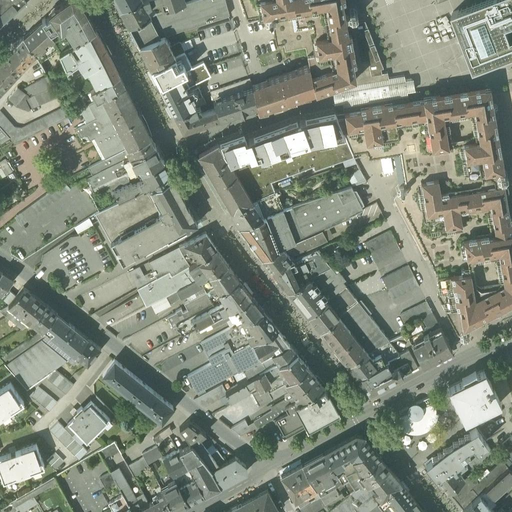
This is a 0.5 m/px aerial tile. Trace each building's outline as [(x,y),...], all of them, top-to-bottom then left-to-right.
[(0,0),(0,25),(27,1),(25,0),(0,0)] [(42,20),(43,21),(45,24),(30,34),(28,34),(24,38),(32,47),(35,55),(39,62),(42,60),(57,50),(60,52),(96,29),(95,28),(92,23),(93,23),(92,21),(88,16),(89,16),(88,14),(85,9),(85,8),(79,0),(65,0),(56,6),(49,13),(51,16),(46,19),(45,18),(42,20)] [(129,25),(154,13),(162,10),(162,11),(171,8),(185,3),(183,0),(141,0),(120,7),(129,25)] [(138,43),(139,44),(151,39),(164,35),(229,14),(225,0),(192,0),(185,3),(171,8),(162,11),(162,10),(154,13),(129,25),(129,26),(138,43)] [(241,0),(247,17),(264,14),(265,20),(269,23),(273,22),(273,27),(276,44),(284,43),(284,46),(285,50),(305,46),(309,65),(314,86),(314,87),(320,86),(322,84),(331,83),(333,80),(339,79),(339,83),(356,77),(346,24),(345,16),(345,15),(342,0),(241,0)] [(511,0),(484,0),(453,12),(458,27),(460,26),(470,54),(469,54),(475,69),(511,55),(511,0)] [(350,10),(347,13),(348,17),(351,19),(355,18),(357,15),(357,11),(354,9),(350,10)] [(344,112),(344,113),(408,101),(407,92),(414,91),(412,79),(405,80),(404,76),(389,78),(388,72),(382,73),(381,69),(384,68),(365,20),(346,24),(356,77),(339,83),(341,91),(334,93),(336,104),(343,103),(344,112)] [(23,37),(24,38),(28,34),(30,34),(45,24),(43,21),(33,27),(34,28),(30,30),(30,31),(23,37)] [(135,45),(138,43),(129,26),(126,28),(135,45)] [(460,26),(458,27),(469,54),(470,54),(460,26)] [(78,62),(83,69),(109,55),(106,49),(108,48),(96,28),(96,29),(60,52),(68,72),(70,71),(70,70),(71,69),(72,68),(72,67),(72,66),(78,62)] [(151,68),(175,56),(170,47),(164,35),(151,39),(139,44),(151,68)] [(0,89),(2,91),(35,55),(32,47),(24,38),(23,37),(0,62),(0,89)] [(180,42),(170,47),(175,56),(184,51),(180,42)] [(192,67),(184,51),(175,56),(151,68),(160,84),(179,74),(180,74),(180,73),(187,70),(192,67)] [(88,69),(91,76),(114,65),(109,55),(83,69),(85,71),(88,69)] [(187,70),(180,74),(179,74),(181,77),(186,88),(211,75),(203,61),(192,67),(187,70)] [(91,76),(96,86),(119,74),(114,65),(91,76)] [(309,87),(314,86),(309,65),(265,80),(270,100),(305,89),(308,90),(309,87)] [(70,71),(68,72),(71,79),(77,77),(73,69),(70,71)] [(96,100),(102,96),(124,85),(119,74),(96,86),(90,89),(96,100)] [(181,77),(179,74),(160,84),(176,116),(187,111),(196,106),(188,91),(186,88),(181,77)] [(26,93),(31,96),(53,87),(47,76),(21,89),(26,93)] [(210,91),(213,100),(253,86),(252,85),(249,77),(210,91)] [(320,86),(314,87),(315,91),(339,83),(339,79),(333,80),(331,83),(322,84),(320,86)] [(258,111),(271,106),(270,100),(265,80),(252,85),(253,86),(253,87),(256,105),(258,111)] [(102,96),(119,128),(141,117),(140,116),(124,85),(102,96)] [(188,91),(196,106),(206,103),(200,91),(198,86),(188,91)] [(220,118),(237,112),(239,108),(247,105),(250,107),(251,107),(256,105),(253,87),(253,86),(213,100),(216,108),(219,118),(220,118)] [(315,91),(314,87),(314,86),(309,87),(308,90),(305,89),(270,100),(271,106),(315,91)] [(16,104),(26,93),(21,89),(18,87),(8,98),(16,104)] [(25,100),(29,109),(58,96),(53,87),(31,96),(26,98),(25,100)] [(498,151),(491,110),(491,107),(487,88),(424,99),(408,101),(409,105),(416,104),(419,105),(423,105),(424,103),(426,102),(429,104),(437,103),(438,100),(450,98),(452,100),(456,99),(456,97),(464,96),(464,98),(470,97),(472,95),(480,93),(485,96),(487,111),(486,113),(487,121),(489,122),(494,150),(498,151)] [(26,98),(31,96),(26,93),(16,104),(15,105),(28,110),(29,109),(25,100),(26,98)] [(416,150),(494,150),(489,122),(487,121),(486,113),(487,111),(485,96),(480,93),(472,95),(470,97),(464,98),(464,96),(456,97),(456,99),(452,100),(450,98),(438,100),(437,103),(429,104),(426,102),(424,103),(423,105),(419,105),(416,104),(409,105),(408,101),(344,113),(345,113),(346,113),(347,114),(346,117),(342,117),(338,118),(345,135),(352,152),(367,150),(370,158),(373,157),(393,154),(400,153),(416,150)] [(96,139),(119,128),(102,96),(96,100),(92,102),(89,104),(84,107),(80,110),(87,123),(76,128),(81,139),(84,138),(87,139),(88,141),(95,138),(96,139)] [(305,118),(335,111),(333,105),(294,114),(244,133),(242,128),(215,137),(218,142),(244,133),(246,139),(249,138),(248,138),(254,136),(254,135),(297,119),(297,121),(300,120),(300,119),(305,118)] [(183,130),(219,118),(216,108),(202,113),(202,111),(199,112),(196,106),(187,111),(176,116),(183,130)] [(0,126),(10,138),(15,143),(44,128),(69,116),(64,107),(22,128),(15,127),(0,111),(0,126)] [(230,163),(230,162),(255,153),(256,155),(260,154),(263,160),(304,144),(345,135),(338,118),(335,111),(305,118),(300,119),(300,120),(297,121),(297,119),(254,135),(254,136),(248,138),(249,138),(246,139),(244,133),(218,142),(230,163)] [(119,128),(122,134),(138,126),(145,125),(141,117),(119,128)] [(150,136),(145,125),(138,126),(122,134),(128,147),(150,136)] [(0,143),(0,144),(10,138),(0,126),(0,143)] [(96,139),(99,146),(122,134),(119,128),(96,139)] [(128,147),(122,134),(99,146),(106,159),(128,147)] [(352,152),(345,135),(304,144),(263,160),(260,154),(256,155),(255,153),(230,162),(253,201),(256,199),(270,194),(270,193),(275,191),(271,182),(313,166),(315,170),(342,160),(354,156),(352,152)] [(100,171),(123,159),(130,156),(155,144),(154,142),(150,136),(128,147),(106,159),(88,167),(92,175),(100,171)] [(224,213),(231,210),(229,209),(200,159),(197,154),(199,153),(203,151),(218,142),(215,137),(214,136),(188,151),(224,213)] [(218,142),(203,151),(204,153),(203,157),(200,159),(229,209),(231,210),(232,209),(232,210),(253,201),(230,162),(230,163),(218,142)] [(138,170),(162,158),(159,152),(155,144),(130,156),(134,163),(138,170)] [(441,300),(453,322),(455,322),(456,323),(462,322),(463,320),(467,319),(470,317),(473,316),(475,314),(483,313),(484,310),(486,310),(488,307),(488,306),(496,304),(497,302),(501,301),(504,297),(511,295),(511,255),(511,248),(509,247),(506,231),(507,229),(505,217),(503,215),(498,188),(494,184),(492,185),(491,181),(493,181),(491,169),(495,164),(492,153),(494,150),(416,150),(421,180),(405,183),(404,183),(403,184),(399,185),(396,188),(397,193),(394,198),(426,262),(435,260),(441,300)] [(416,150),(400,153),(405,183),(421,180),(416,150)] [(511,299),(511,230),(503,180),(501,180),(497,178),(496,174),(499,170),(501,170),(498,151),(494,150),(492,153),(495,164),(491,169),(493,181),(491,181),(492,185),(494,184),(498,188),(503,215),(505,217),(507,229),(506,231),(509,247),(511,248),(511,255),(511,295),(504,297),(501,301),(497,302),(496,304),(488,306),(488,307),(486,310),(484,310),(483,313),(475,314),(473,316),(470,317),(467,319),(463,320),(462,322),(456,323),(455,322),(453,322),(456,326),(463,325),(478,318),(508,302),(511,299)] [(400,153),(393,154),(399,185),(403,184),(404,183),(405,183),(400,153)] [(127,166),(134,163),(130,156),(123,159),(127,166)] [(356,162),(354,156),(342,160),(344,166),(356,162)] [(6,157),(0,160),(0,162),(2,166),(0,167),(0,169),(3,176),(14,170),(6,157)] [(163,160),(162,158),(138,170),(138,171),(139,172),(142,171),(163,160)] [(86,178),(92,189),(128,171),(129,173),(132,174),(138,171),(138,170),(134,163),(127,166),(123,159),(100,171),(92,175),(86,178)] [(144,190),(150,187),(152,186),(153,187),(172,177),(167,168),(164,163),(163,160),(142,171),(144,173),(147,179),(132,186),(131,183),(114,192),(119,202),(144,190)] [(366,181),(360,169),(347,176),(352,185),(366,181)] [(503,170),(501,170),(499,170),(496,174),(497,178),(501,180),(503,180),(505,180),(507,176),(507,172),(503,170)] [(139,172),(138,171),(132,174),(129,173),(128,171),(92,189),(93,193),(100,189),(118,179),(125,176),(129,176),(137,176),(144,173),(142,171),(139,172)] [(198,223),(172,177),(153,187),(152,186),(150,187),(162,208),(158,210),(161,215),(111,242),(122,263),(136,256),(144,252),(167,239),(168,240),(198,223)] [(105,191),(121,183),(118,179),(100,189),(102,191),(105,191)] [(15,217),(21,226),(71,189),(69,187),(64,181),(62,182),(15,217)] [(239,226),(262,257),(275,251),(283,247),(322,229),(329,226),(351,217),(350,216),(363,209),(361,206),(364,204),(359,196),(356,196),(351,186),(337,190),(301,203),(282,210),(263,217),(239,226)] [(95,214),(111,242),(161,215),(158,210),(162,208),(150,187),(144,190),(119,202),(95,214)] [(256,199),(263,217),(282,210),(275,191),(270,193),(270,194),(256,199)] [(232,210),(239,226),(263,217),(256,199),(253,201),(232,210)] [(371,204),(373,213),(381,212),(379,202),(371,204)] [(89,217),(74,227),(78,233),(93,225),(89,217)] [(322,229),(327,240),(334,237),(329,226),(322,229)] [(283,247),(290,255),(298,252),(327,240),(322,229),(283,247)] [(365,243),(371,253),(395,240),(390,230),(365,243)] [(184,256),(190,265),(216,247),(206,232),(179,246),(183,254),(184,256)] [(401,250),(395,240),(371,253),(376,263),(401,250)] [(153,271),(157,278),(169,271),(171,276),(190,265),(184,256),(183,254),(179,246),(148,262),(153,271)] [(228,263),(216,247),(190,265),(171,276),(172,276),(181,289),(210,273),(228,263)] [(262,257),(273,271),(283,264),(294,259),(290,255),(283,247),(275,251),(262,257)] [(306,270),(309,277),(330,267),(316,249),(295,259),(297,265),(306,260),(309,268),(306,270)] [(288,289),(299,284),(293,269),(298,266),(297,265),(295,259),(294,259),(283,264),(273,271),(288,289)] [(306,260),(297,265),(298,266),(293,269),(299,284),(306,281),(305,279),(309,277),(306,270),(309,268),(306,260)] [(181,298),(186,295),(203,286),(206,292),(208,291),(208,290),(217,285),(219,290),(239,279),(228,263),(210,273),(181,289),(177,291),(181,298)] [(382,278),(387,289),(414,276),(408,264),(382,278)] [(129,272),(138,289),(148,283),(144,275),(140,266),(129,272)] [(336,273),(330,267),(309,277),(327,300),(346,285),(343,282),(336,273)] [(0,274),(0,292),(2,293),(13,279),(13,278),(2,271),(0,274)] [(172,276),(171,276),(169,271),(157,278),(149,282),(148,283),(138,289),(142,297),(152,292),(157,301),(166,296),(167,296),(177,290),(177,291),(181,289),(172,276)] [(144,275),(148,283),(149,282),(157,278),(153,271),(144,275)] [(336,273),(343,282),(346,279),(339,271),(336,273)] [(419,285),(414,276),(387,289),(392,299),(419,285)] [(288,289),(308,315),(327,300),(309,277),(305,279),(306,281),(299,284),(288,289)] [(16,296),(24,287),(13,279),(2,293),(1,294),(0,295),(0,298),(8,305),(9,305),(10,304),(16,296)] [(196,326),(204,322),(252,296),(239,279),(219,290),(217,285),(208,290),(208,291),(206,292),(189,301),(184,303),(188,309),(183,312),(181,308),(175,311),(176,312),(167,317),(173,328),(177,326),(182,335),(197,328),(196,326)] [(357,300),(346,285),(327,300),(339,315),(357,300)] [(189,301),(206,292),(203,286),(186,295),(189,301)] [(8,305),(15,311),(30,292),(24,287),(16,296),(10,304),(9,305),(8,305)] [(166,296),(170,303),(171,303),(181,298),(177,291),(177,290),(167,296),(166,296)] [(15,311),(24,317),(31,323),(46,304),(30,292),(15,311)] [(147,307),(151,304),(157,301),(152,292),(142,297),(147,307)] [(166,296),(157,301),(151,304),(156,313),(172,305),(171,303),(170,303),(166,296)] [(235,316),(239,322),(241,321),(263,310),(252,296),(204,322),(207,328),(220,321),(220,322),(225,319),(225,318),(232,315),(235,316)] [(360,299),(357,300),(368,313),(370,311),(360,299)] [(308,315),(320,330),(339,315),(327,300),(308,315)] [(368,313),(357,300),(339,315),(352,332),(368,352),(389,341),(368,313)] [(406,324),(422,316),(432,311),(427,301),(401,314),(406,324)] [(41,333),(43,329),(57,313),(46,304),(31,323),(30,324),(41,333)] [(0,311),(22,329),(24,328),(18,324),(24,317),(15,311),(8,305),(0,310),(0,311)] [(271,311),(283,328),(285,326),(273,309),(271,311)] [(263,310),(241,321),(251,341),(277,327),(269,317),(263,310)] [(440,327),(432,311),(422,316),(428,328),(430,332),(440,327)] [(43,329),(49,334),(60,321),(57,313),(43,329)] [(70,324),(57,313),(60,321),(49,334),(56,340),(70,324)] [(225,318),(230,327),(239,322),(235,316),(232,315),(225,318)] [(320,330),(347,364),(368,352),(352,332),(339,315),(320,330)] [(24,328),(31,323),(24,317),(18,324),(24,328)] [(201,343),(208,356),(230,344),(233,351),(251,341),(241,321),(239,322),(230,327),(201,343)] [(199,332),(207,328),(204,322),(196,326),(197,328),(199,332)] [(56,340),(74,354),(87,338),(70,324),(56,340)] [(406,333),(409,338),(421,332),(423,330),(420,325),(406,333)] [(468,328),(465,326),(461,327),(459,330),(459,333),(462,336),(466,335),(468,332),(468,328)] [(277,327),(251,341),(261,359),(290,343),(277,327)] [(429,336),(442,329),(440,327),(430,332),(428,333),(429,336)] [(1,358),(27,388),(68,358),(74,355),(74,354),(56,340),(49,334),(43,329),(41,333),(40,333),(1,358)] [(412,345),(423,364),(449,350),(451,347),(445,336),(442,329),(429,336),(428,333),(423,336),(424,338),(412,345)] [(409,338),(412,345),(424,338),(423,336),(421,332),(409,338)] [(100,348),(87,338),(74,354),(74,355),(68,358),(74,363),(78,357),(87,365),(100,348)] [(208,356),(212,363),(212,364),(215,362),(229,354),(238,371),(261,359),(251,341),(233,351),(230,344),(208,356)] [(399,354),(389,341),(368,352),(372,358),(381,353),(387,360),(388,360),(389,359),(399,354)] [(234,373),(239,383),(252,376),(264,369),(279,363),(297,352),(290,343),(261,359),(238,371),(234,373)] [(407,362),(413,358),(409,350),(399,354),(389,359),(388,360),(393,369),(398,366),(407,362)] [(269,391),(287,381),(286,380),(308,366),(297,352),(279,363),(264,369),(271,383),(266,385),(269,391)] [(347,364),(357,376),(360,374),(369,369),(387,360),(381,353),(372,358),(368,352),(347,364)] [(234,373),(238,371),(229,354),(215,362),(212,364),(212,363),(188,376),(197,393),(234,373)] [(413,358),(407,362),(398,366),(403,375),(412,370),(418,367),(413,358)] [(103,374),(161,421),(173,407),(114,360),(103,374)] [(357,376),(362,383),(368,379),(370,381),(393,369),(388,360),(387,360),(369,369),(360,374),(357,376)] [(290,387),(293,391),(316,376),(308,366),(286,380),(287,381),(290,387)] [(398,366),(393,369),(370,381),(364,385),(370,392),(403,375),(398,366)] [(48,379),(52,382),(60,373),(55,369),(48,379)] [(266,385),(271,383),(264,369),(252,376),(257,385),(258,388),(259,389),(266,385)] [(448,387),(464,421),(501,403),(484,369),(448,387)] [(52,382),(57,386),(64,377),(60,373),(52,382)] [(230,399),(257,385),(252,376),(239,383),(226,390),(225,391),(227,393),(230,399)] [(293,391),(295,395),(298,399),(323,385),(324,385),(317,377),(316,376),(293,391)] [(57,386),(61,390),(69,381),(64,377),(57,386)] [(61,390),(66,394),(74,384),(69,381),(61,390)] [(252,392),(259,404),(272,398),(272,399),(288,390),(289,389),(288,389),(290,387),(287,381),(269,391),(266,385),(259,389),(258,388),(252,392)] [(0,388),(0,418),(24,402),(10,382),(0,388)] [(194,399),(203,406),(219,397),(227,393),(225,391),(226,390),(222,384),(194,399)] [(257,385),(230,399),(232,403),(252,392),(258,388),(257,385)] [(326,390),(323,385),(298,399),(285,406),(288,411),(279,415),(275,417),(276,418),(284,432),(308,419),(308,421),(335,407),(327,394),(326,391),(326,390)] [(31,396),(36,400),(43,391),(39,387),(31,396)] [(36,400),(40,404),(48,394),(43,391),(36,400)] [(223,403),(230,399),(227,393),(219,397),(223,403)] [(40,404),(45,407),(52,398),(48,394),(40,404)] [(298,399),(295,395),(286,399),(274,406),(279,415),(288,411),(285,406),(298,399)] [(96,396),(92,400),(100,408),(104,404),(96,396)] [(414,404),(412,404),(410,406),(409,408),(408,407),(399,412),(400,415),(399,416),(398,416),(397,416),(394,418),(396,422),(397,424),(400,427),(402,429),(405,430),(408,431),(411,432),(414,433),(419,432),(422,431),(425,430),(428,429),(431,426),(433,424),(435,421),(436,418),(437,416),(438,413),(433,412),(433,404),(432,403),(429,396),(416,403),(416,404),(414,404)] [(45,407),(49,411),(57,402),(52,398),(45,407)] [(68,422),(68,423),(77,431),(85,440),(87,441),(110,418),(100,408),(92,400),(91,399),(83,407),(81,404),(77,409),(73,412),(75,414),(75,415),(68,422)] [(254,421),(257,427),(276,418),(275,417),(279,415),(274,406),(271,408),(272,410),(254,421)] [(219,465),(216,461),(211,454),(207,448),(201,441),(199,438),(206,433),(190,420),(180,427),(191,442),(212,469),(219,465)] [(231,428),(241,435),(250,430),(248,425),(245,420),(231,428)] [(49,430),(54,434),(62,425),(58,421),(49,430)] [(248,425),(250,430),(257,427),(254,421),(248,425)] [(77,431),(68,423),(64,427),(67,430),(71,434),(72,436),(77,431)] [(54,434),(58,438),(67,430),(64,427),(62,425),(54,434)] [(166,429),(160,433),(163,439),(169,435),(174,432),(170,426),(166,429)] [(426,463),(437,476),(475,450),(486,442),(476,428),(461,437),(452,443),(449,445),(443,450),(438,454),(432,459),(427,463),(426,463)] [(58,438),(62,442),(71,434),(67,430),(58,438)] [(79,442),(81,444),(85,440),(77,431),(72,436),(75,438),(79,442)] [(166,442),(163,439),(160,433),(153,438),(157,445),(158,447),(166,442)] [(62,442),(66,447),(75,438),(72,436),(71,434),(62,442)] [(324,450),(334,468),(372,447),(363,435),(355,434),(324,450)] [(209,435),(203,439),(211,446),(217,441),(209,435)] [(511,454),(511,435),(501,444),(510,456),(511,454)] [(66,447),(71,451),(79,442),(75,438),(66,447)] [(207,448),(211,446),(203,439),(201,441),(207,448)] [(114,441),(105,447),(109,454),(110,456),(120,450),(114,441)] [(71,451),(75,455),(83,447),(81,444),(79,442),(71,451)] [(195,478),(204,495),(220,486),(212,469),(191,442),(179,449),(195,478)] [(475,450),(483,460),(493,452),(486,442),(475,450)] [(0,455),(0,471),(3,481),(44,466),(36,443),(0,455)] [(144,457),(148,464),(163,455),(158,447),(157,445),(142,453),(144,457)] [(87,451),(83,447),(75,455),(79,459),(87,451)] [(99,450),(103,458),(109,454),(105,447),(99,450)] [(334,468),(338,476),(343,473),(347,480),(369,466),(368,464),(380,456),(372,447),(334,468)] [(164,457),(176,480),(180,486),(195,478),(179,449),(178,450),(164,457)] [(216,450),(211,454),(216,461),(222,458),(216,450)] [(324,450),(302,462),(316,488),(321,496),(342,483),(338,476),(334,468),(324,450)] [(483,460),(475,450),(437,476),(448,490),(470,472),(483,460)] [(47,461),(51,465),(59,457),(55,452),(47,461)] [(110,456),(109,454),(103,458),(106,465),(113,461),(110,456)] [(212,469),(220,486),(246,472),(246,465),(235,456),(219,465),(212,469)] [(389,466),(380,456),(368,464),(369,466),(347,480),(343,473),(338,476),(342,483),(345,487),(348,492),(350,491),(366,481),(368,483),(375,478),(389,467),(389,466)] [(64,461),(59,457),(51,465),(55,469),(64,461)] [(135,477),(150,468),(148,464),(144,457),(128,466),(135,477)] [(503,460),(490,472),(484,477),(479,482),(473,488),(472,487),(461,498),(457,494),(453,497),(463,508),(509,467),(504,462),(503,460)] [(303,496),(312,491),(316,488),(302,462),(281,474),(295,500),(303,496)] [(136,497),(119,467),(111,472),(117,482),(123,495),(131,507),(133,511),(141,507),(136,497)] [(359,511),(362,510),(363,511),(401,481),(400,481),(389,467),(375,478),(368,483),(366,481),(350,491),(352,494),(329,511),(327,511),(324,511),(322,509),(317,511),(359,511)] [(463,508),(465,511),(489,511),(492,509),(490,507),(486,502),(490,498),(492,499),(493,498),(511,480),(511,470),(509,467),(463,508)] [(99,477),(105,488),(117,482),(111,472),(110,471),(99,477)] [(457,494),(461,498),(472,487),(473,488),(479,482),(476,479),(470,472),(448,490),(453,497),(457,494)] [(484,477),(482,474),(476,479),(479,482),(484,477)] [(16,506),(33,496),(34,496),(56,482),(53,477),(11,502),(14,507),(16,506)] [(179,486),(189,503),(204,495),(195,478),(180,486),(179,486)] [(179,486),(180,486),(176,480),(161,488),(163,492),(173,511),(189,503),(179,486)] [(386,511),(394,511),(396,511),(413,497),(401,481),(363,511),(376,511),(384,507),(383,505),(389,500),(393,505),(386,511)] [(320,497),(324,504),(343,492),(341,489),(345,487),(342,483),(321,496),(320,497)] [(155,489),(158,495),(163,492),(161,488),(160,486),(155,489)] [(321,496),(316,488),(312,491),(316,499),(320,497),(321,496)] [(273,511),(278,510),(267,489),(262,491),(263,494),(259,493),(242,502),(247,511),(273,511)] [(154,511),(172,511),(173,511),(163,492),(158,495),(159,497),(149,503),(154,511)] [(344,494),(343,492),(324,504),(326,507),(326,506),(344,494)] [(141,507),(149,503),(143,493),(136,497),(141,507)] [(112,511),(133,511),(131,507),(123,495),(108,503),(112,511)] [(23,511),(38,503),(34,496),(33,496),(16,506),(20,511),(23,511)] [(295,500),(300,509),(308,504),(303,496),(295,500)] [(300,509),(302,511),(317,511),(322,509),(326,507),(324,504),(320,497),(316,499),(308,504),(300,509)] [(418,511),(423,509),(413,497),(396,511),(394,511),(418,511)] [(496,501),(493,498),(492,499),(490,498),(486,502),(490,507),(496,501)] [(232,511),(247,511),(242,502),(230,508),(232,511)] [(133,511),(154,511),(149,503),(141,507),(133,511)]
